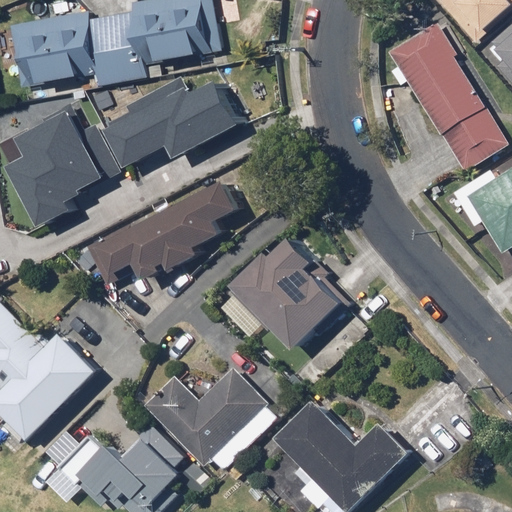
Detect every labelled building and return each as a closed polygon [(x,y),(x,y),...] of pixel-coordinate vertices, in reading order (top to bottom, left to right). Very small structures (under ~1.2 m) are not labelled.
[(161,65),(238,51),(228,0),(152,0),(139,2),(141,14),(102,21),(100,10),(18,24),(30,88),(103,75),(105,87),(163,76),(161,65)] [(511,0),(445,0),(485,44),(511,19),(511,0)] [(401,50),(410,64),(402,69),(411,83),(419,79),(474,173),(511,151),(511,131),(448,22),(401,50)] [(507,36),(492,50),(511,72),(511,36),(510,39),(507,36)] [(184,139),(195,158),(260,118),(233,74),(212,87),(206,77),(199,81),(191,68),(137,102),(140,106),(111,125),(137,167),(184,139)] [(49,113),(54,122),(30,137),(38,151),(13,166),(39,208),(43,205),(56,226),(92,204),(87,197),(126,173),(81,98),(68,106),(66,103),(49,113)] [(511,170),(479,192),(511,244),(511,170)] [(146,226),(143,222),(95,247),(116,289),(138,278),(134,270),(149,262),(159,282),(222,249),(218,242),(244,229),(237,217),(256,207),(239,174),(179,205),(181,208),(146,226)] [(284,245),(226,302),(258,334),(270,322),(280,331),(285,326),(309,351),(362,298),(329,264),(335,258),(309,231),(289,251),(284,245)] [(57,347),(6,293),(0,298),(0,376),(14,391),(7,397),(19,409),(8,420),(32,444),(113,367),(76,329),(57,347)] [(283,401),(241,364),(214,395),(181,365),(148,401),(218,464),(223,458),(237,470),(285,416),(277,408),(283,401)] [(367,508),(428,449),(398,418),(375,440),(333,397),(293,435),(316,459),(303,472),(313,482),(307,487),(330,511),(353,511),(362,503),(367,508)] [(203,468),(155,428),(141,446),(127,435),(121,443),(102,427),(91,441),(75,427),(56,451),(68,462),(55,478),(81,499),(90,489),(114,508),(121,500),(133,510),(135,508),(138,511),(171,511),(183,498),(180,496),(203,468)]
